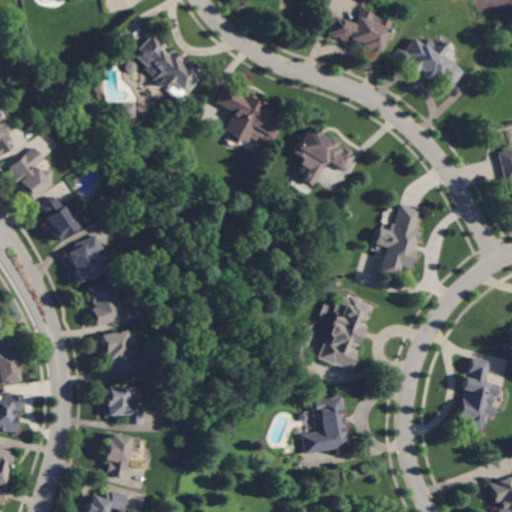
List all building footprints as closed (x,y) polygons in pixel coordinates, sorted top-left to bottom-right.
[(378,53),(359,46),(360,43),(350,40),(349,43),(326,34),(333,15),(353,23),(358,10),(389,21),(378,53)] [(157,39),(158,39),(165,45),(161,50),(166,54),(170,50),(179,57),(178,58),(183,63),(185,60),(189,63),(190,62),(200,70),(194,77),(197,80),(185,94),(173,84),(167,91),(142,69),(145,65),(133,55),(151,34),(157,39)] [(423,45),(427,39),(433,43),(435,40),(447,48),(441,56),(461,70),(448,89),(430,76),(429,78),(425,79),(421,76),(421,72),(416,68),(413,72),(405,66),(408,62),(399,56),(412,38),(423,45)] [(132,73),(127,72),(124,69),(124,64),(127,61),(132,61),(135,64),(135,69),(132,73)] [(241,96),(243,92),(261,101),(259,105),(268,110),(269,108),(279,113),(277,117),(281,119),(268,143),(255,136),(253,140),(245,135),(247,131),(239,128),(238,130),(226,123),(232,112),(214,103),(222,87),(241,96)] [(114,116),(114,103),(133,103),(133,116),(114,116)] [(0,124),(3,122),(9,132),(4,134),(12,146),(0,154),(0,124)] [(338,150),(340,147),(348,152),(347,154),(350,156),(342,171),(324,160),(317,171),(310,167),(308,170),(297,163),(300,158),(291,153),(307,126),(334,142),(332,146),(338,150)] [(34,171),(38,168),(49,169),(47,183),(48,185),(29,200),(21,188),(22,187),(19,183),(15,186),(8,177),(12,173),(7,167),(32,148),(42,158),(31,168),(34,171)] [(511,196),(508,180),(503,181),(495,154),(511,149),(511,196)] [(58,207),(66,202),(73,211),(67,215),(75,228),(55,241),(54,242),(46,231),(49,229),(41,217),(43,216),(36,205),(51,196),(58,207)] [(408,270),(397,266),(393,279),(375,273),(382,252),(382,251),(396,204),(417,211),(411,229),(416,231),(411,250),(413,251),(408,270)] [(97,260),(100,258),(105,268),(83,280),(82,278),(75,282),(70,272),(72,271),(63,253),(72,249),(70,246),(91,235),(99,249),(92,252),(97,260)] [(92,326),(87,309),(91,307),(84,287),(106,280),(119,317),(99,324),(92,326)] [(363,320),(361,319),(358,325),(362,326),(351,350),(354,352),(346,371),(314,357),(322,338),(327,340),(329,336),(325,334),(341,295),(369,307),(363,320)] [(126,346),(131,345),(133,354),(123,356),(126,370),(109,372),(105,354),(102,355),(98,335),(123,330),(126,346)] [(9,353),(12,353),(16,381),(0,382),(0,337),(8,337),(9,353)] [(483,382),(496,385),(494,397),(490,396),(488,406),(492,407),(490,418),(483,416),(480,429),(462,425),(463,421),(454,420),(460,390),(459,389),(462,377),(465,378),(469,358),(487,361),(483,382)] [(125,396),(133,395),(133,405),(138,405),(139,423),(123,424),(122,414),(106,415),(106,406),(103,406),(103,394),(106,394),(106,387),(124,386),(125,396)] [(0,393),(2,394),(2,393),(8,393),(8,394),(21,395),(20,410),(16,410),(15,416),(18,416),(17,433),(0,432),(0,393)] [(343,434),(345,433),(348,446),(303,454),(299,435),(320,431),(318,419),(315,420),(311,417),(311,414),(313,410),(316,409),(315,400),(338,396),(341,408),(339,408),(343,434)] [(135,453),(129,452),(127,464),(124,463),(121,478),(105,475),(107,461),(101,460),(106,433),(137,439),(135,453)] [(0,449),(11,453),(4,475),(6,476),(3,486),(0,485),(0,449)] [(511,511),(493,511),(498,509),(496,503),(493,504),(486,485),(511,475),(511,511)] [(120,511),(108,508),(106,511),(83,511),(86,503),(87,503),(89,495),(107,500),(109,491),(125,495),(120,511)]
